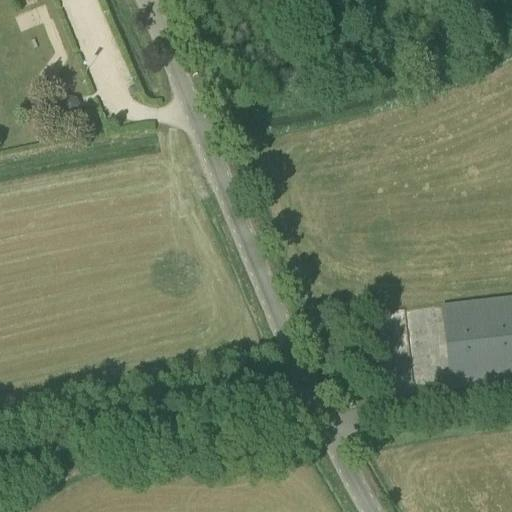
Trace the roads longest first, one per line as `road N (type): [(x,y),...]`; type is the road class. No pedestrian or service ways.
road 1 (tertiary): [(369,511),(324,424),(148,0)]
road 2 (unknown): [(324,424),(511,400)]
road 3 (track): [(78,0),(120,103),(158,117),(193,108)]
